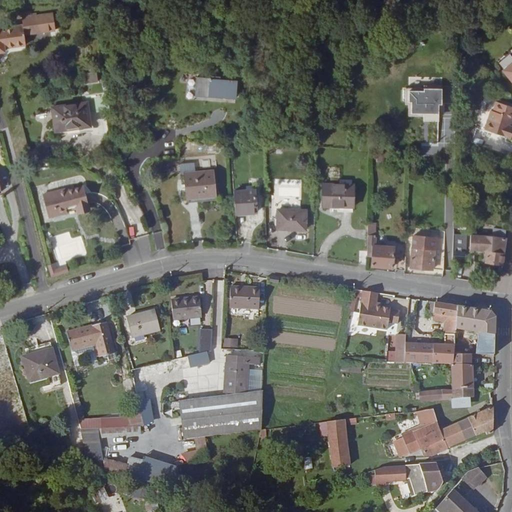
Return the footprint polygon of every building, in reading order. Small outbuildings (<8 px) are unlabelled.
[(0,51),(5,51),(4,47),(26,45),(24,35),(55,30),(53,13),(32,16),(31,11),(22,13),(23,25),(0,28),(0,51)] [(511,81),(511,61),(502,70),(511,81)] [(86,73),(87,83),(98,82),(97,72),(86,73)] [(234,95),(234,78),(216,78),(216,75),(207,75),(208,78),(192,78),(193,98),(207,97),(207,94),(214,94),(214,95),(234,95)] [(442,103),(442,85),(424,85),(424,87),(406,87),(406,101),(409,101),(409,115),(425,115),(439,115),(439,103),(442,103)] [(108,94),(89,96),(92,112),(106,110),(107,115),(111,114),(108,94)] [(509,125),(511,117),(511,115),(511,106),(496,101),(493,111),(491,110),(484,129),(511,138),(511,134),(511,126),(509,125)] [(87,102),(51,107),(55,131),(91,126),(87,102)] [(215,195),(213,171),(185,174),(187,198),(215,195)] [(353,207),(354,185),(323,184),(322,206),(353,207)] [(89,208),(83,186),(61,192),(60,190),(42,195),(48,217),(58,214),(57,211),(66,208),(76,206),(77,211),(89,208)] [(257,213),(255,190),(234,191),(235,214),(257,213)] [(306,230),(306,210),(278,209),(277,229),(306,230)] [(84,235),(94,234),(91,214),(82,215),(84,235)] [(375,245),(376,236),(375,236),(375,222),(368,222),(367,256),(372,256),(373,245),(375,245)] [(503,264),(507,238),(505,238),(506,230),(494,229),(493,236),(481,235),(471,234),(470,250),(485,251),(486,251),(487,251),(485,261),(502,264),(503,264)] [(443,271),(445,239),(444,239),(413,236),(410,268),(442,270),(443,271)] [(392,268),(394,247),(375,245),(373,245),(372,256),(372,266),(392,268)] [(403,270),(405,245),(398,245),(396,270),(403,270)] [(54,263),(49,265),(52,276),(69,271),(67,265),(56,269),(54,263)] [(260,288),(230,287),(229,308),(259,309),(260,288)] [(370,292),(355,289),(348,323),(378,329),(379,324),(389,326),(391,314),(382,311),(382,309),(367,305),(370,292)] [(200,297),(171,300),(173,320),(202,317),(200,297)] [(455,329),(456,329),(458,306),(435,302),(434,314),(433,321),(445,322),(444,344),(454,344),(455,329)] [(495,335),(496,317),(491,311),(458,306),(456,329),(495,335)] [(132,338),(160,330),(155,310),(126,317),(132,338)] [(107,321),(67,332),(72,349),(96,343),(100,357),(107,355),(109,361),(116,359),(115,353),(107,321)] [(199,354),(207,352),(211,351),(212,331),(200,330),(199,354)] [(387,362),(405,362),(405,344),(405,334),(397,334),(395,356),(387,355),(387,362)] [(3,338),(0,339),(0,391),(17,387),(3,338)] [(222,347),(237,348),(238,339),(223,338),(222,347)] [(331,347),(270,341),(269,363),(329,368),(331,347)] [(96,343),(72,349),(76,366),(101,360),(100,357),(96,343)] [(411,362),(419,363),(419,344),(405,344),(405,362),(411,362)] [(419,363),(432,363),(433,344),(419,344),(419,363)] [(444,344),(433,344),(432,363),(451,364),(453,364),(454,354),(454,344),(444,344)] [(30,381),(59,373),(52,349),(23,357),(30,381)] [(199,354),(171,361),(131,370),(134,380),(145,378),(210,362),(207,352),(199,354)] [(452,390),(473,388),(473,365),(472,365),(472,355),(454,354),(453,364),(451,364),(452,390)] [(226,355),(226,362),(224,393),(246,394),(247,364),(259,365),(260,357),(226,355)] [(342,361),(341,371),(361,372),(362,363),(342,361)] [(259,365),(247,364),(246,394),(256,395),(263,394),(264,365),(259,365)] [(147,399),(150,398),(145,378),(134,380),(139,402),(145,424),(146,426),(151,432),(157,428),(153,423),(147,399)] [(17,387),(0,391),(0,404),(3,417),(7,430),(28,424),(17,387)] [(473,388),(452,390),(421,391),(422,401),(451,398),(470,397),(474,397),(473,388)] [(77,391),(71,392),(78,419),(84,419),(77,391)] [(181,404),(185,439),(194,438),(205,437),(261,430),(263,394),(256,395),(181,404)] [(471,407),(470,397),(451,398),(452,408),(471,407)] [(146,426),(145,424),(139,402),(127,406),(130,417),(132,426),(146,426)] [(493,407),(441,431),(447,448),(486,431),(487,434),(493,432),(493,407)] [(423,410),(428,425),(437,422),(433,409),(423,410)] [(84,419),(78,419),(81,429),(99,428),(104,428),(102,420),(102,417),(84,419)] [(104,428),(132,426),(130,417),(102,420),(104,428)] [(350,465),(345,420),(327,422),(333,467),(350,465)] [(429,455),(434,454),(447,448),(441,431),(437,422),(428,425),(414,431),(403,436),(411,453),(421,448),(424,455),(429,455)] [(151,432),(146,426),(132,426),(104,428),(99,428),(99,438),(142,436),(151,432)] [(157,441),(177,466),(188,463),(182,454),(171,439),(169,441),(164,435),(157,441)] [(208,458),(205,437),(194,438),(196,450),(182,454),(188,463),(208,458)] [(169,470),(170,470),(177,468),(177,466),(157,441),(156,439),(150,444),(169,470)] [(103,458),(106,469),(125,475),(128,464),(103,458)] [(184,493),(177,468),(170,470),(169,470),(130,458),(128,464),(125,475),(184,493)] [(0,475),(2,479),(29,467),(27,463),(0,475)] [(437,463),(419,464),(427,492),(436,490),(439,487),(442,480),(441,477),(445,476),(443,470),(439,471),(437,463)] [(385,465),(376,468),(377,484),(408,483),(412,496),(427,492),(419,464),(385,465)] [(470,470),(462,479),(471,487),(474,489),(486,478),(478,467),(470,470)] [(462,479),(453,489),(462,497),(471,487),(462,479)] [(477,511),(462,497),(453,489),(435,510),(437,511),(477,511)]
